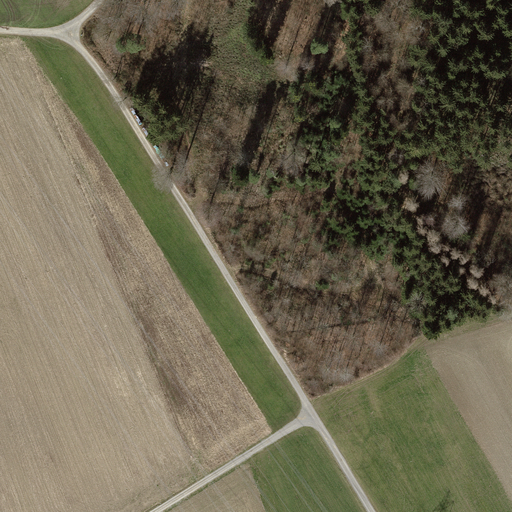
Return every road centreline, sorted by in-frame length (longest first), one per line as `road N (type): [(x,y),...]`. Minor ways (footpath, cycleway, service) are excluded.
road 1 (track): [(61,35),(97,66),(371,511)]
road 2 (track): [(357,0),(369,97),(410,213),(428,243),(494,293)]
road 3 (track): [(189,212),(199,194),(183,52),(190,0)]
road 4 (track): [(155,511),(313,413)]
